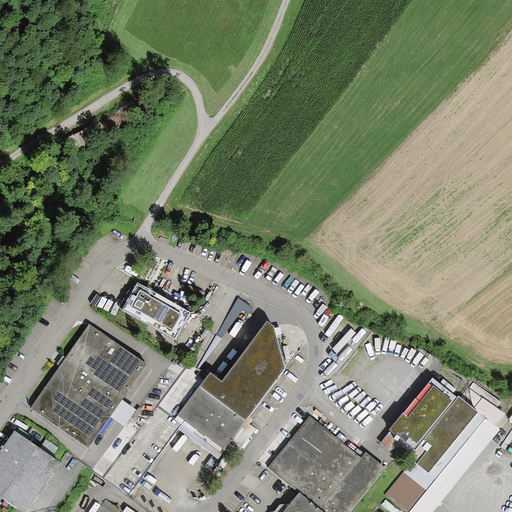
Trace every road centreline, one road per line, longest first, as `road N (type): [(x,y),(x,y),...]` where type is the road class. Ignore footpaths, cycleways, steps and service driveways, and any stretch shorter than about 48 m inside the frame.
road 1 (residential): [(0,412),(106,258),(139,240),(292,305),(316,352),(309,373),(205,511)]
road 2 (track): [(285,0),(261,57),(206,132),(195,85),(177,75),(127,85),(0,166)]
road 3 (track): [(139,240),(206,132)]
